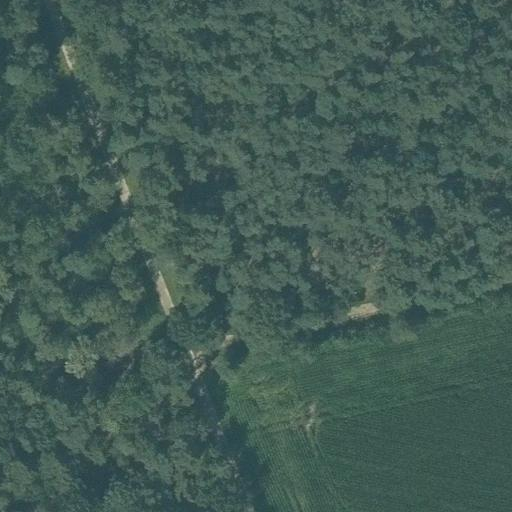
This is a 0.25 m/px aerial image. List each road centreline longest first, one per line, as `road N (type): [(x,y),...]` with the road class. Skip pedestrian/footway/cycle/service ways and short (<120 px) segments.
road 1 (track): [(184,349),(48,0)]
road 2 (track): [(511,281),(184,349)]
road 3 (track): [(247,511),(184,349)]
